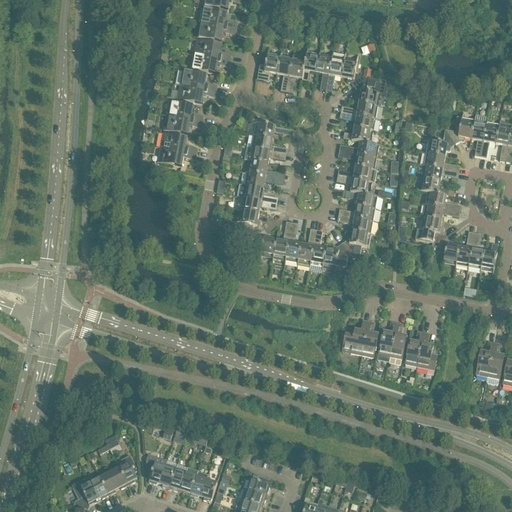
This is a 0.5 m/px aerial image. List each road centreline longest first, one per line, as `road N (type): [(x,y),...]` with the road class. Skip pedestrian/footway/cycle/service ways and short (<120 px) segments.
road 1 (residential): [(498,312),(393,291),(303,302),(237,288),(219,276),(201,245),(202,224),(218,134),(238,98)]
road 2 (secondary): [(58,300),(77,0)]
road 3 (secondary): [(76,0),(40,292)]
road 4 (tertiary): [(272,380),(223,355),(58,300)]
road 5 (tertiary): [(55,325),(272,380)]
road 6 (secondary): [(5,511),(55,325)]
road 7 (residential): [(324,136),(303,143),(292,207),(299,215),(324,215),(327,147)]
road 8 (secondary): [(35,321),(0,466)]
road 9 (tertiary): [(383,416),(511,468)]
road 10 (tertiary): [(511,451),(383,416)]
